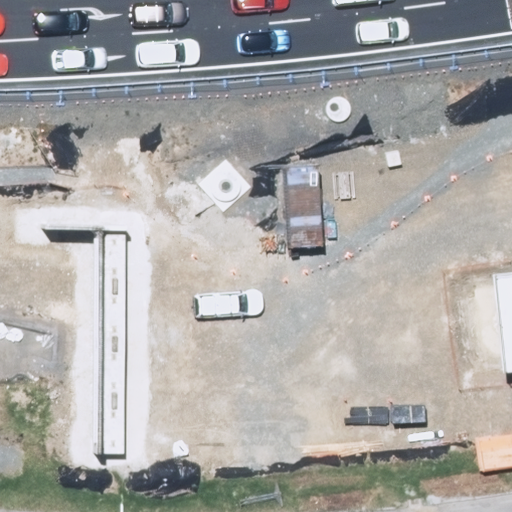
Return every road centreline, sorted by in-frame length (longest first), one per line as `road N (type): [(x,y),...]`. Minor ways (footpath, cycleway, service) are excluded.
road 1 (primary): [(0,269),(261,296),(350,298),(511,281)]
road 2 (primary): [(511,402),(289,418),(0,402)]
road 3 (primary): [(0,20),(274,0)]
